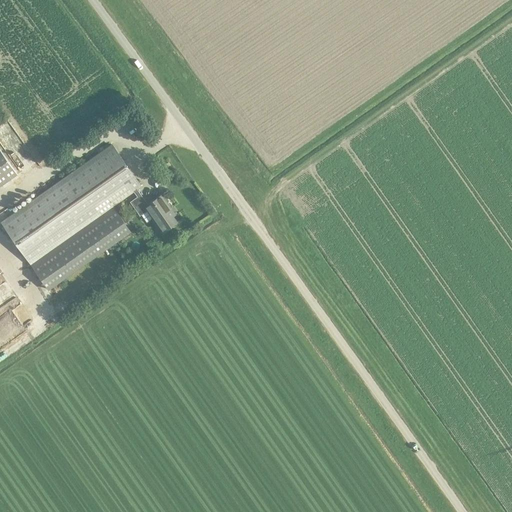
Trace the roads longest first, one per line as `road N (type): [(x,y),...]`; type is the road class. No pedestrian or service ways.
road 1 (unclassified): [(461,511),(90,0)]
road 2 (unknown): [(183,123),(130,151),(109,125),(0,199)]
